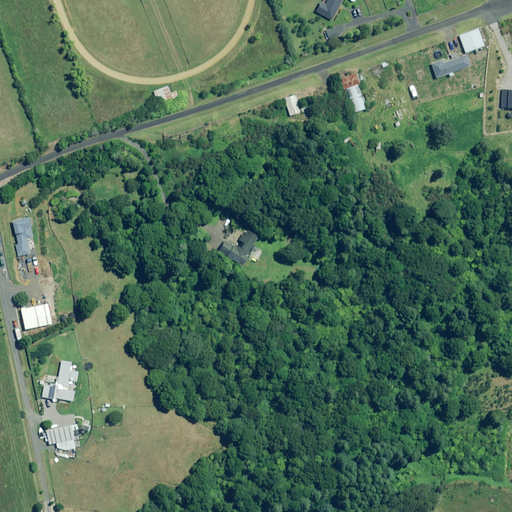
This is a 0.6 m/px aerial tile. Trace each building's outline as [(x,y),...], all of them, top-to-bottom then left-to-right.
[(341,0),(326,0),(325,4),(320,2),(315,12),(331,20),(341,0)] [(337,37),(333,27),(325,30),(329,41),(337,37)] [(483,46),(477,29),(458,36),(464,53),(483,46)] [(469,66),(465,55),(441,64),(440,61),(430,64),(435,78),(447,74),(448,77),(452,75),(451,72),(469,66)] [(366,108),(354,74),(339,79),(343,90),(345,89),(353,113),(366,108)] [(169,93),(167,86),(153,91),(157,103),(177,97),(175,91),(169,93)] [(315,98),(311,89),(296,94),(299,103),(315,98)] [(511,90),(502,90),(501,107),(511,108),(511,90)] [(299,113),(293,95),(283,99),(289,116),(299,113)] [(32,237),(27,218),(11,222),(17,245),(15,245),(17,256),(29,254),(26,239),(32,237)] [(241,267),(250,253),(248,252),(251,248),(253,249),(255,246),(253,245),(259,237),(247,229),(240,241),(244,243),(239,250),(224,241),(218,251),(241,267)] [(50,324),(46,304),(20,310),(24,330),(50,324)] [(56,385),(54,399),(72,402),(73,389),(66,388),(67,380),(76,381),(77,372),(69,371),(70,363),(60,361),(56,385)] [(54,399),(56,385),(42,383),(40,397),(54,399)] [(88,423),(81,422),(79,429),(87,430),(88,423)] [(74,448),(69,426),(45,431),(48,445),(55,443),(56,449),(64,450),(74,448)]
